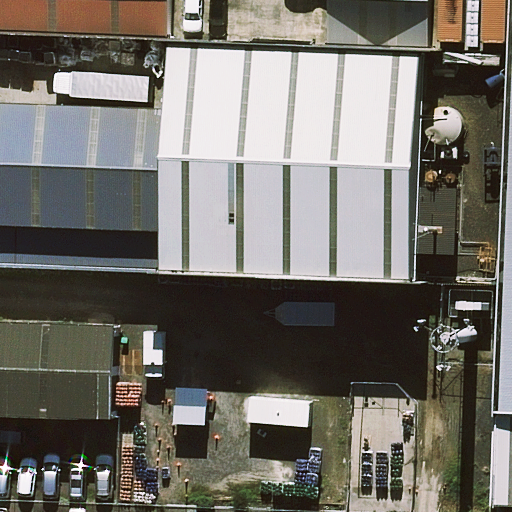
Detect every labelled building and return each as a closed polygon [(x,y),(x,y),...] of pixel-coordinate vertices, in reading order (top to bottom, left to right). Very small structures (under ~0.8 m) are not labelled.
[(418,54),(165,43),(155,266),(409,276),(418,54)] [(0,259),(155,266),(163,82),(0,75),(0,259)] [(511,144),(501,401),(511,401),(511,144)] [(128,299),(0,294),(0,385),(125,391),(128,299)] [(396,441),(357,438),(352,497),(391,501),(396,441)]
